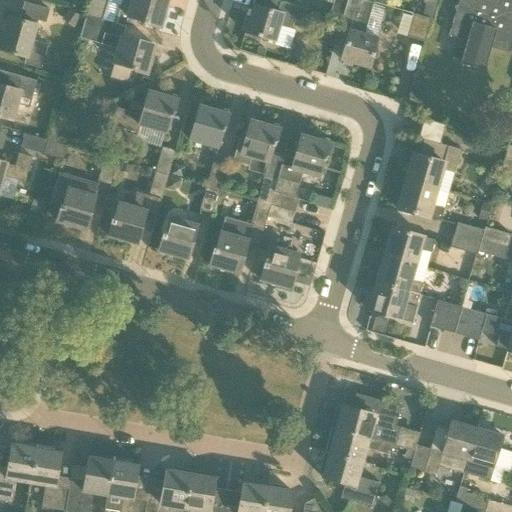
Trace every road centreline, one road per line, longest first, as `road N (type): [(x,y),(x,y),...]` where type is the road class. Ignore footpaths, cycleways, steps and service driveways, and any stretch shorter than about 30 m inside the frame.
road 1 (residential): [(321,340),(371,141),(368,125),(353,111),(215,70),(200,38),(210,0)]
road 2 (residential): [(321,340),(295,443),(271,458),(35,418),(6,398)]
road 3 (residential): [(321,340),(54,260)]
road 4 (residential): [(511,396),(321,340)]
road 5 (residential): [(6,398),(27,380),(54,260)]
